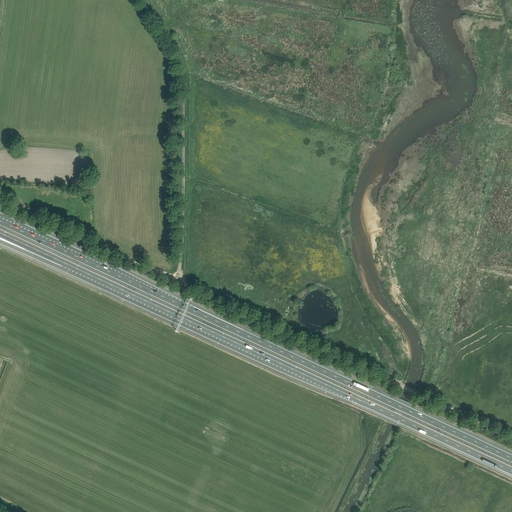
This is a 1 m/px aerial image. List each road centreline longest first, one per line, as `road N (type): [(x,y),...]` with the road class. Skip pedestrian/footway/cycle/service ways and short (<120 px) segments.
road 1 (motorway): [(511,458),(0,221)]
road 2 (motorway): [(64,263),(511,471)]
road 3 (track): [(0,199),(419,396)]
